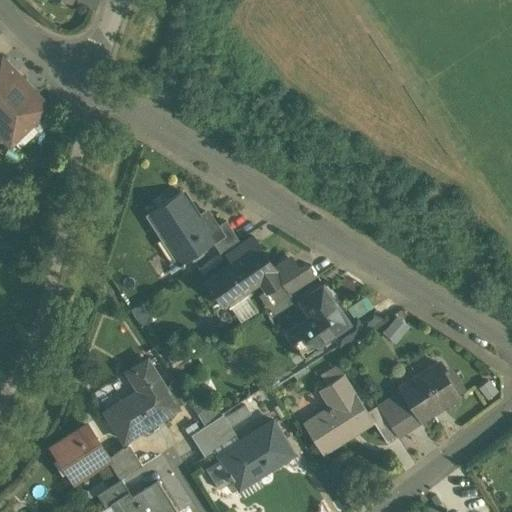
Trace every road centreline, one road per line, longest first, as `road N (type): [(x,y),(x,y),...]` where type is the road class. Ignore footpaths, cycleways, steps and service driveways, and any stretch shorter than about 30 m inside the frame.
road 1 (residential): [(85,87),(511,360)]
road 2 (residential): [(511,413),(378,511)]
